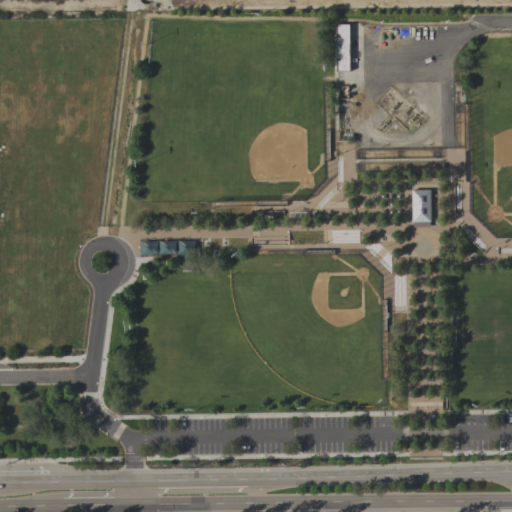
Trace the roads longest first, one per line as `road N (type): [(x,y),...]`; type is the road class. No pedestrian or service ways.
road 1 (tertiary): [(132,505),(511,500)]
road 2 (tertiary): [(511,472),(246,479)]
